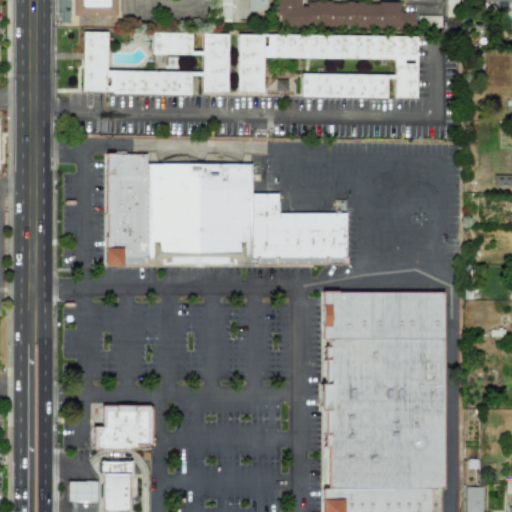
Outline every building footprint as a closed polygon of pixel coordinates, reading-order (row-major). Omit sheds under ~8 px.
[(71,0),(71,16),(115,17),(114,0),(71,0)] [(229,21),(230,0),(225,0),(217,0),(217,21),(229,21)] [(246,0),(247,10),(266,10),(266,0),(246,0)] [(412,28),(413,13),(397,12),(397,4),(299,1),(299,0),(275,0),(275,25),(412,28)] [(440,28),(440,16),(416,16),(416,28),(440,28)] [(79,92),(189,94),(189,76),(199,76),(199,92),(225,92),(226,34),(200,33),(199,51),(189,51),(189,32),(150,32),(149,54),(200,55),(199,72),(104,70),(105,32),(81,31),(79,92)] [(261,58),(391,59),(391,74),(299,73),(298,97),(384,98),(384,78),(391,79),(391,98),(414,98),(415,36),(235,34),(234,92),(260,93),(261,58)] [(145,263),(144,166),(144,154),(103,154),(104,264),(145,263)] [(248,262),(145,263),(144,166),(248,165),(248,193),(248,262)] [(511,175),(492,175),(492,186),(511,186),(511,175)] [(248,262),(248,193),(275,193),(275,210),(346,210),(346,263),(248,262)] [(321,340),(320,292),(441,293),(442,338),(321,340)] [(320,511),(320,489),(326,489),(326,448),(322,447),(323,410),(317,410),(317,383),(322,383),(321,340),(442,338),(441,488),(428,488),(428,511),(320,511)] [(149,404),(99,404),(99,426),(90,426),(90,450),(150,449),(149,404)] [(99,511),(127,511),(128,461),(100,461),(99,511)] [(66,502),(95,502),(95,481),(65,482),(66,502)] [(480,511),(481,487),(463,487),(462,511),(480,511)]
